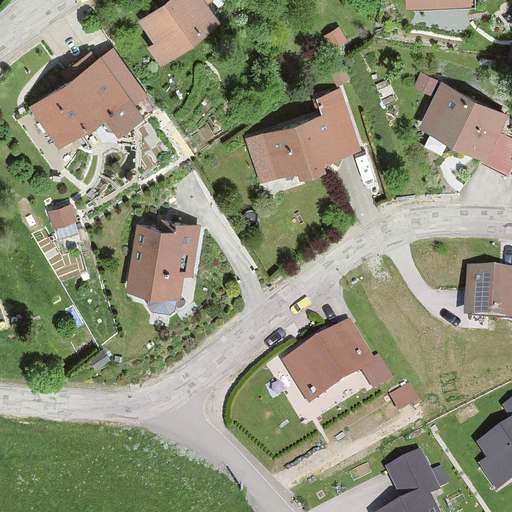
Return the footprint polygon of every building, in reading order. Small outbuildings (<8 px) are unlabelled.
[(169,49),(213,16),(201,1),(202,0),(167,0),(145,17),(159,36),(169,49)] [(345,38),(340,28),(327,36),(332,46),(345,38)] [(169,49),(159,36),(151,43),(160,55),(169,49)] [(117,128),(138,114),(125,95),(139,84),(114,47),(95,61),(89,53),(73,64),(79,72),(71,78),(34,105),(60,141),(88,121),(98,114),(105,124),(107,127),(117,128)] [(79,72),(73,64),(65,70),(71,78),(79,72)] [(348,76),(343,67),(332,73),(337,82),(348,76)] [(419,73),(417,90),(434,92),(436,75),(419,73)] [(435,127),(454,89),(443,83),(424,121),(435,127)] [(511,141),(496,133),(505,114),(454,89),(435,127),(475,147),(480,135),(491,141),(486,152),(485,152),(479,163),(506,177),(511,165),(511,141)] [(320,158),(357,145),(339,90),(318,97),(323,114),(265,133),(278,171),(299,164),(302,171),(322,164),(320,158)] [(105,124),(98,114),(88,121),(95,131),(105,124)] [(265,133),(250,138),(263,176),(278,171),(265,133)] [(486,152),(491,141),(480,135),(475,147),(485,152),(486,152)] [(73,217),(69,206),(52,211),(56,223),(73,217)] [(174,230),(175,221),(165,220),(161,228),(174,230)] [(190,273),(198,225),(175,221),(174,230),(161,228),(140,224),(131,281),(151,285),(150,290),(178,294),(181,272),(190,273)] [(511,273),(472,271),(469,313),(511,315),(511,273)] [(150,290),(151,285),(131,281),(131,286),(150,290)] [(311,400),(362,368),(374,387),(390,378),(378,358),(371,363),(348,326),(288,363),(311,400)] [(95,363),(105,356),(100,348),(89,355),(95,363)] [(410,386),(391,396),(398,409),(411,402),(414,407),(419,404),(410,386)] [(511,402),(507,406),(511,414),(511,423),(482,445),(492,460),(505,479),(511,473),(511,402)] [(428,474),(418,455),(390,469),(406,503),(387,511),(434,511),(425,493),(435,488),(428,474)] [(492,460),(483,466),(496,485),(505,479),(492,460)] [(441,468),(428,474),(435,488),(449,483),(441,468)]
